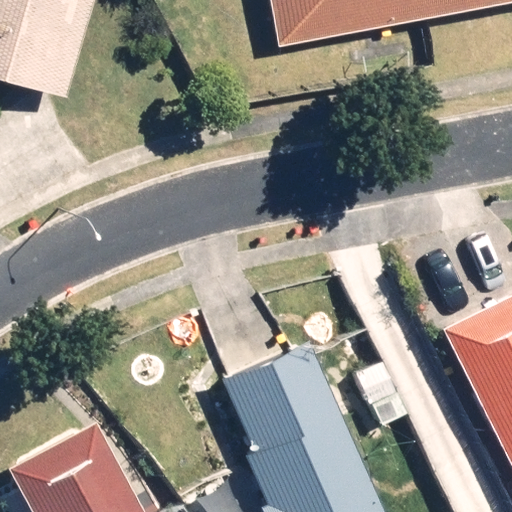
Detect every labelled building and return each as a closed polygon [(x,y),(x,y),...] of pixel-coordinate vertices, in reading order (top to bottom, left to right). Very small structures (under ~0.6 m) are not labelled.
[(0,0),(0,80),(56,94),(78,0),(0,0)] [(257,0),(265,42),(506,0),(257,0)] [(511,287),(433,325),(511,491),(511,287)] [(248,508),(249,511),(373,511),(300,338),(208,377),(261,502),(248,508)] [(128,511),(79,424),(2,468),(27,511),(128,511)] [(245,511),(230,478),(192,495),(200,511),(245,511)]
